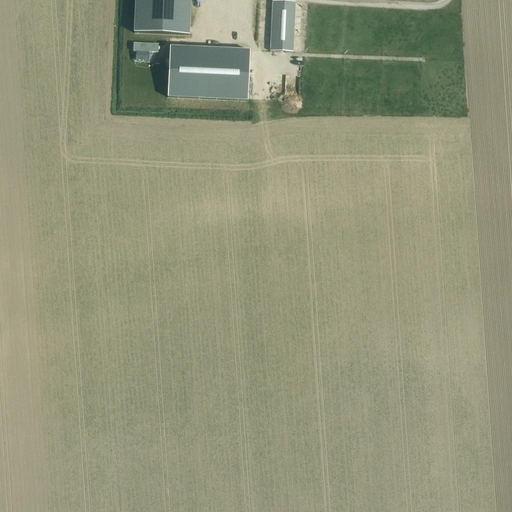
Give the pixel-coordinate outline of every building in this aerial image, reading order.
[(134,0),(133,32),(167,34),(189,35),(190,0),(134,0)] [(295,2),(272,1),(270,51),(293,52),(295,2)] [(133,43),(133,51),(136,52),(158,53),(158,50),(159,49),(159,48),(159,47),(158,47),(158,46),(158,44),(133,43)] [(169,52),(167,97),(247,100),(247,98),(249,50),(169,46),(169,52)] [(136,53),(136,62),(148,62),(148,54),(136,53)]
